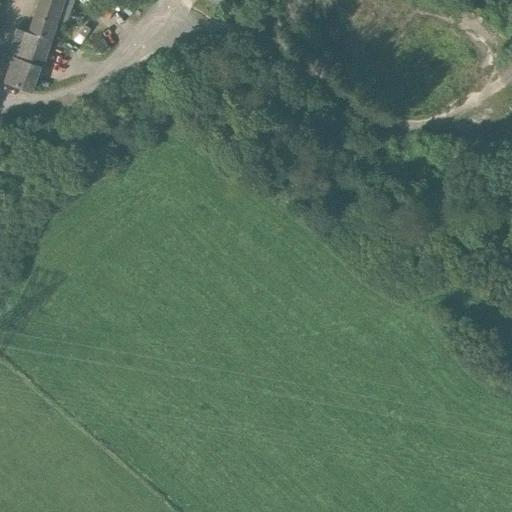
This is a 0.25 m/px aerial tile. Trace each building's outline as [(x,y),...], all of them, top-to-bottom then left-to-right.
[(11,56),(2,81),(30,90),(39,64),(41,64),(62,0),(37,0),(27,32),(16,28),(7,55),(11,56)] [(349,0),(335,0),(323,17),(344,33),(362,9),(349,0)] [(299,32),(363,77),(375,60),(378,56),(344,33),(323,17),(314,11),(299,32)] [(424,112),(449,82),(428,65),(445,44),(429,31),(393,73),(375,60),(363,77),(424,112)] [(475,49),(454,33),(445,44),(428,65),(449,82),(475,49)]
